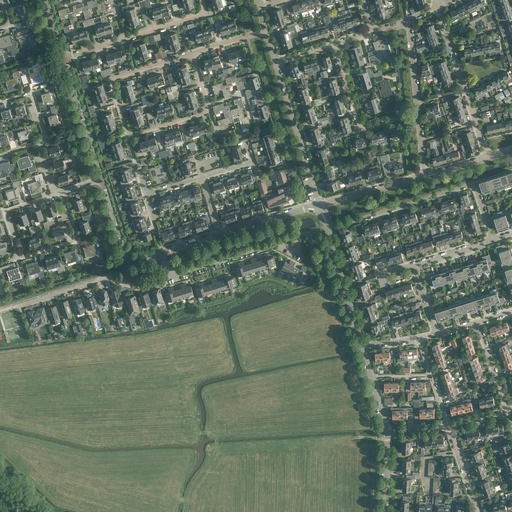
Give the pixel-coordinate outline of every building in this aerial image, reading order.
[(23,4),(25,3),(23,0),(17,0),(19,5),(14,6),(17,15),(25,12),(23,4)] [(92,0),(87,2),(88,5),(89,8),(97,6),(98,9),(96,9),(98,14),(102,13),(104,13),(104,12),(106,12),(103,2),(100,3),(98,0),(92,0)] [(192,0),(188,0),(183,2),(185,10),(189,8),(189,9),(190,8),(194,7),(192,0)] [(221,0),(215,0),(211,1),(214,9),(218,8),(219,8),(219,7),(223,6),(221,0)] [(314,9),(313,6),(311,0),(309,0),(305,2),(307,8),(307,11),(314,9)] [(318,9),(321,8),(318,0),(311,0),(313,6),(316,5),(316,6),(317,6),(318,9)] [(475,0),(473,2),(476,8),(481,6),(478,0),(475,0)] [(299,4),(301,10),(307,8),(305,2),(299,4)] [(467,4),(471,11),(470,11),(471,13),(477,11),(476,9),(476,8),(473,2),(467,4)] [(72,6),(73,8),(73,10),(74,10),(75,14),(80,13),(79,11),(83,10),(85,18),(92,16),(89,8),(88,5),(84,6),(83,3),(72,6)] [(301,10),(299,4),(298,4),(297,3),(295,4),(295,5),(292,6),(292,7),(290,8),(292,14),(301,11),(301,10)] [(382,4),(376,6),(378,12),(384,10),(382,4)] [(465,14),(470,11),(471,11),(467,4),(462,7),(465,14)] [(159,7),(162,17),(170,14),(169,10),(169,9),(168,9),(167,5),(159,7)] [(510,6),(502,8),(504,14),(511,11),(510,6)] [(59,13),(58,13),(59,14),(61,19),(65,17),(65,15),(68,14),(71,23),(77,21),(75,14),(74,10),(73,10),(69,11),(68,7),(58,11),(59,13)] [(162,17),(159,7),(152,10),(153,14),(152,14),(153,15),(154,19),(162,17)] [(466,16),(465,14),(462,7),(457,10),(460,16),(461,19),(466,16)] [(128,19),(137,16),(135,8),(131,9),(130,9),(129,9),(129,10),(125,11),(128,19)] [(275,19),(283,16),(281,9),(273,11),(275,19)] [(387,9),(384,10),(378,12),(380,19),(389,16),(387,9)] [(460,16),(457,10),(451,12),(454,19),(460,16)] [(137,16),(128,19),(130,26),(134,25),(134,26),(135,25),(139,23),(137,16)] [(283,16),(275,19),(277,26),(285,23),(283,16)] [(352,19),(354,25),(360,23),(358,17),(352,19)] [(345,21),(347,27),(354,25),(352,19),(345,21)] [(227,23),(230,32),(237,30),(236,26),(237,26),(236,25),(234,21),(227,23)] [(339,23),(341,29),(347,27),(345,21),(339,23)] [(484,21),(481,22),(482,27),(477,28),(478,31),(486,29),(484,21)] [(103,25),(105,34),(113,32),(112,28),(112,27),(112,26),(111,26),(110,22),(103,25)] [(218,33),(221,32),(222,35),(230,32),(227,23),(220,25),(220,24),(218,23),(215,24),(218,33)] [(341,29),(339,23),(332,25),(334,31),(341,29)] [(424,28),(426,27),(428,33),(435,31),(433,25),(431,25),(430,23),(422,25),(424,28)] [(105,34),(103,25),(95,27),(96,31),(96,32),(98,36),(105,34)] [(206,27),(206,30),(202,31),(205,40),(213,38),(212,35),(215,34),(212,25),(206,27)] [(320,27),(320,30),(322,36),(329,34),(326,25),(320,27)] [(322,36),(320,30),(320,27),(313,29),(314,32),(316,38),(322,36)] [(30,46),(37,44),(32,28),(29,29),(28,29),(17,32),(17,33),(15,34),(17,41),(19,41),(20,43),(29,40),(30,46)] [(78,32),(81,41),(89,39),(87,35),(88,35),(88,34),(87,34),(86,30),(78,32)] [(205,40),(202,31),(195,33),(194,30),(189,31),(191,38),(195,37),(196,39),(196,38),(198,42),(205,40)] [(310,40),(308,34),(307,31),(301,33),(300,34),(303,42),(310,40)] [(81,41),(78,32),(70,34),(72,38),(71,39),(72,40),(73,44),(81,41)] [(282,41),(290,38),(288,32),(280,34),(282,41)] [(316,38),(314,32),(308,34),(310,40),(316,38)] [(169,43),(178,40),(176,33),(172,34),(172,33),(170,34),(166,35),(169,43)] [(11,52),(18,50),(16,43),(13,44),(11,38),(10,39),(9,35),(0,37),(0,45),(1,49),(9,46),(11,52)] [(432,44),(439,42),(437,36),(430,39),(432,44)] [(290,38),(282,41),(284,48),(292,45),(290,38)] [(178,40),(169,43),(171,51),(175,50),(177,50),(177,49),(180,48),(178,40)] [(368,56),(369,60),(375,58),(375,57),(377,56),(379,60),(383,59),(383,61),(388,60),(388,58),(382,40),(373,42),(377,54),(374,55),(373,51),(368,53),(369,56),(368,56)] [(138,53),(147,50),(145,42),(141,43),(139,43),(140,44),(136,45),(138,53)] [(439,42),(432,44),(434,50),(441,48),(439,42)] [(355,66),(363,63),(358,47),(350,50),(355,66)] [(235,51),(238,61),(246,58),(245,54),(245,53),(244,53),(243,49),(235,51)] [(113,52),(116,62),(124,59),(123,55),(123,54),(122,54),(121,50),(113,52)] [(147,50),(138,53),(140,60),(144,59),(145,59),(146,59),(150,57),(147,50)] [(238,61),(235,51),(228,54),(229,58),(228,58),(229,59),(231,63),(238,61)] [(116,62),(113,52),(106,55),(107,59),(106,59),(107,60),(108,64),(116,62)] [(220,62),(221,62),(220,60),(219,56),(211,59),(214,68),(214,70),(222,68),(220,62)] [(325,67),(331,65),(329,56),(322,58),(325,67)] [(89,60),(92,69),(93,71),(97,70),(96,68),(100,67),(99,63),(99,61),(98,61),(97,57),(89,60)] [(206,70),(206,71),(214,68),(211,59),(203,61),(205,65),(204,65),(204,66),(202,66),(204,71),(206,70)] [(92,69),(89,60),(82,62),(83,66),(82,66),(83,67),(85,71),(92,69)] [(310,62),(313,72),(319,70),(319,68),(319,67),(316,60),(310,62)] [(42,71),(45,70),(43,63),(42,61),(41,61),(36,63),(34,63),(35,67),(33,68),(34,72),(29,73),(33,84),(44,81),(43,77),(44,77),(42,71)] [(437,70),(440,69),(447,67),(445,61),(438,63),(439,66),(436,67),(437,70)] [(313,72),(310,62),(303,64),(305,72),(307,71),(308,73),(307,73),(308,76),(313,75),(312,74),(313,74),(313,72)] [(365,66),(365,69),(369,68),(372,77),(374,76),(370,64),(367,65),(365,66)] [(427,79),(428,79),(433,78),(430,72),(433,71),(432,65),(429,66),(428,64),(422,66),(423,69),(421,70),(423,77),(426,76),(427,79)] [(179,77),(189,74),(186,66),(182,67),(181,67),(181,68),(177,69),(179,77)] [(300,74),(301,78),(304,77),(302,70),(299,71),(297,66),(290,68),(293,76),(300,74)] [(442,75),(449,72),(447,67),(440,69),(442,75)] [(9,91),(20,88),(19,84),(20,84),(18,78),(21,77),(21,76),(19,70),(12,73),(14,78),(5,81),(9,91)] [(362,89),(372,86),(369,77),(367,71),(364,72),(365,72),(357,75),(358,79),(359,79),(362,89)] [(507,71),(507,72),(502,74),(505,81),(511,78),(507,71)] [(444,81),(452,78),(451,78),(449,72),(442,75),(444,81)] [(154,76),(157,86),(165,83),(164,79),(164,78),(163,78),(162,74),(154,76)] [(189,74),(179,77),(182,84),(186,83),(186,84),(187,83),(191,82),(189,74)] [(256,89),(257,89),(258,88),(260,87),(257,77),(253,78),(252,74),(241,77),(243,83),(251,81),(252,84),(250,85),(251,89),(252,89),(256,88),(256,89)] [(500,84),(503,82),(504,84),(507,83),(505,81),(502,74),(496,77),(500,84)] [(235,82),(238,90),(244,88),(243,83),(241,77),(237,78),(236,75),(225,78),(226,80),(225,81),(226,82),(227,84),(228,86),(233,85),(232,83),(235,82)] [(157,86),(154,76),(147,79),(148,83),(147,83),(148,84),(149,88),(157,86)] [(501,86),(500,84),(496,77),(491,80),(495,87),(498,85),(499,87),(501,86)] [(451,88),(450,85),(453,84),(452,80),(453,80),(452,78),(444,81),(447,89),(451,88)] [(330,88),(338,85),(336,79),(328,81),(330,88)] [(388,79),(380,81),(382,88),(379,89),(380,94),(383,93),(385,99),(392,97),(391,91),(392,91),(388,79)] [(127,82),(128,84),(127,84),(126,84),(126,85),(122,86),(124,94),(134,91),(132,84),(134,83),(133,80),(127,82)] [(486,83),(490,90),(495,87),(491,80),(486,83)] [(222,89),(225,98),(231,96),(228,86),(227,84),(223,86),(222,82),(212,86),(213,88),(212,88),(213,89),(214,94),(219,92),(219,90),(222,89)] [(480,86),(484,93),(490,90),(486,83),(480,86)] [(96,94),(105,91),(103,84),(99,85),(98,84),(97,85),(93,87),(96,94)] [(338,85),(330,88),(331,91),(328,92),(329,95),(332,94),(340,92),(338,85)] [(44,103),(48,102),(48,103),(54,101),(53,99),(52,99),(50,92),(52,91),(50,86),(44,88),(46,93),(41,94),(44,103)] [(477,100),(485,95),(483,93),(484,93),(480,86),(474,89),(476,92),(473,93),(477,100)] [(245,91),(247,98),(255,95),(256,99),(254,99),(256,104),(261,102),(261,103),(262,103),(262,102),(264,101),(261,91),(258,92),(257,89),(256,89),(256,88),(252,89),(251,89),(245,91)] [(300,97),(308,94),(306,88),(298,90),(300,97)] [(105,91),(96,94),(98,102),(96,102),(97,107),(105,104),(103,100),(107,99),(105,91)] [(134,91),(124,94),(127,101),(131,100),(131,101),(132,100),(136,98),(134,91)] [(187,101),(196,98),(194,91),(190,92),(190,91),(188,92),(189,92),(185,93),(187,101)] [(308,94),(300,97),(302,104),(310,101),(308,94)] [(381,111),(381,110),(377,97),(376,98),(375,95),(365,99),(365,101),(364,101),(368,113),(375,111),(375,112),(381,111)] [(333,108),(335,107),(343,104),(341,96),(330,99),(333,108)] [(454,105),(462,102),(462,99),(461,99),(460,96),(455,98),(455,96),(451,98),(451,99),(449,100),(450,102),(451,106),(454,105)] [(238,98),(233,100),(235,105),(237,104),(238,107),(230,110),(232,116),(243,113),(241,109),(245,108),(242,97),(239,98),(238,98)] [(196,98),(187,101),(189,109),(193,108),(195,108),(195,107),(199,106),(196,98)] [(251,112),(252,112),(258,110),(260,118),(265,117),(266,117),(269,116),(265,106),(262,107),(261,103),(261,102),(256,104),(249,106),(251,112)] [(456,111),(463,108),(462,102),(454,105),(456,111)] [(213,109),(213,110),(214,110),(215,115),(220,113),(219,111),(223,110),(225,118),(226,118),(229,117),(232,116),(230,110),(228,105),(224,106),(223,103),(213,106),(213,109)] [(164,106),(166,116),(174,113),(173,109),(173,108),(172,108),(171,104),(164,106)] [(337,114),(345,111),(343,104),(335,107),(337,114)] [(432,106),(434,113),(435,115),(441,113),(441,111),(438,104),(432,106)] [(18,116),(27,113),(24,105),(15,107),(18,116)] [(132,118),(141,115),(142,115),(142,112),(143,112),(141,106),(136,107),(137,108),(135,109),(135,108),(133,109),(134,109),(130,110),(132,118)] [(166,116),(164,106),(156,109),(157,113),(157,114),(158,114),(159,118),(166,116)] [(434,113),(432,106),(426,108),(427,111),(425,111),(427,119),(432,117),(434,122),(437,121),(435,115),(434,113)] [(305,116),(314,113),(312,107),(303,109),(305,116)] [(56,114),(58,113),(57,108),(51,110),(53,115),(48,116),(50,125),(59,122),(56,114)] [(463,108),(456,111),(458,117),(465,114),(463,108)] [(3,120),(12,118),(10,109),(1,112),(3,120)] [(104,123),(114,120),(111,112),(107,114),(107,113),(106,114),(102,115),(104,123)] [(242,129),(244,128),(247,127),(247,128),(248,127),(250,126),(247,116),(244,117),(243,113),(232,116),(229,117),(230,123),(233,122),(233,123),(242,120),(243,123),(241,124),(242,129)] [(314,113),(305,116),(308,123),(316,120),(314,113)] [(465,114),(458,117),(454,118),(455,121),(457,120),(459,123),(467,120),(465,114)] [(141,115),(132,118),(134,126),(138,124),(138,125),(140,124),(144,123),(141,115)] [(341,126),(349,124),(347,117),(339,119),(337,120),(339,127),(341,126)] [(112,129),(115,128),(116,128),(114,120),(104,123),(107,131),(111,129),(111,130),(112,129)] [(206,129),(206,128),(204,123),(196,125),(197,128),(199,134),(206,132),(207,136),(212,134),(210,128),(206,129)] [(351,130),(350,128),(349,124),(341,126),(338,127),(339,130),(342,129),(343,133),(351,130)] [(199,134),(197,128),(196,125),(188,128),(191,137),(199,134)] [(11,130),(13,136),(18,135),(20,140),(28,138),(27,133),(28,133),(26,126),(17,129),(16,129),(11,130)] [(318,127),(315,128),(310,130),(310,131),(309,131),(310,134),(311,134),(312,137),(320,134),(318,127)] [(397,127),(392,128),(390,129),(391,132),(388,133),(389,138),(392,137),(393,139),(397,137),(398,140),(400,139),(397,127)] [(13,136),(11,130),(6,132),(7,135),(0,136),(0,142),(1,146),(10,143),(8,138),(13,136)] [(172,133),(175,145),(183,142),(179,130),(172,133)] [(377,133),(380,143),(387,141),(384,131),(377,133)] [(466,140),(473,138),(471,131),(464,133),(466,140)] [(166,147),(175,145),(172,133),(164,135),(165,139),(165,140),(163,141),(165,147),(166,147)] [(265,144),(274,141),(273,137),(275,136),(274,133),(262,137),(265,144)] [(380,143),(377,133),(370,135),(371,137),(369,137),(372,145),(380,143)] [(323,140),(322,141),(320,134),(312,137),(313,139),(312,140),(313,143),(314,143),(317,142),(318,145),(324,143),(323,140)] [(357,147),(364,145),(364,147),(366,147),(364,140),(362,140),(361,138),(360,138),(360,137),(358,138),(358,137),(355,138),(355,139),(354,140),(355,142),(353,143),(354,148),(357,147)] [(147,140),(150,150),(158,147),(155,138),(147,140)] [(468,146),(475,144),(473,138),(466,140),(468,146)] [(111,152),(113,152),(123,149),(120,141),(116,142),(115,139),(110,141),(112,148),(110,148),(111,152)] [(150,150),(147,140),(139,143),(140,145),(137,146),(139,153),(142,152),(150,150)] [(274,141),(265,144),(262,144),(264,149),(266,149),(276,146),(274,141)] [(237,144),(230,146),(233,154),(242,151),(240,146),(238,146),(237,144)] [(474,152),(477,150),(475,144),(468,146),(471,153),(468,153),(469,156),(475,154),(474,152)] [(51,157),(60,154),(59,150),(60,150),(59,146),(49,148),(50,152),(49,152),(51,157)] [(276,146),(266,149),(268,154),(277,151),(276,146)] [(440,148),(443,156),(439,157),(441,163),(447,161),(445,152),(444,147),(440,148)] [(329,148),(325,149),(316,151),(317,152),(316,152),(317,155),(318,155),(319,158),(327,155),(332,154),(331,151),(330,151),(329,148)] [(459,151),(456,152),(455,148),(451,149),(451,150),(454,160),(460,158),(459,151)] [(123,149),(113,152),(116,159),(120,158),(120,159),(121,158),(125,156),(123,149)] [(441,163),(439,157),(437,149),(434,150),(436,157),(433,158),(434,165),(441,163)] [(448,151),(445,152),(447,161),(454,160),(451,150),(448,151)] [(242,151),(233,154),(235,162),(237,161),(236,158),(244,156),(242,151)] [(277,151),(268,154),(269,159),(279,156),(277,151)] [(332,154),(327,155),(319,158),(319,161),(320,164),(321,165),(329,162),(328,158),(333,157),(332,154)] [(395,160),(388,162),(387,161),(389,160),(387,154),(380,156),(382,163),(384,172),(390,171),(394,169),(395,172),(403,170),(401,163),(396,164),(395,160)] [(37,171),(35,164),(32,165),(30,159),(29,159),(28,156),(17,159),(20,170),(28,167),(30,173),(37,171)] [(279,156),(269,159),(272,166),(283,163),(282,159),(280,160),(279,156)] [(185,159),(179,161),(182,169),(191,166),(190,161),(186,162),(185,159)] [(55,171),(65,168),(64,165),(63,160),(53,163),(54,166),(55,171)] [(0,184),(18,179),(16,170),(13,171),(11,165),(10,165),(9,161),(0,164),(0,184)] [(191,166),(182,169),(183,174),(181,175),(182,178),(189,176),(189,173),(193,172),(191,166)] [(356,183),(354,175),(348,177),(347,175),(346,173),(344,166),(341,167),(344,176),(346,182),(346,183),(349,182),(349,185),(356,183)] [(380,168),(376,169),(375,166),(372,167),(375,178),(382,176),(380,168)] [(116,169),(117,172),(119,177),(130,174),(129,168),(124,169),(123,167),(116,169)] [(375,178),(372,167),(369,168),(370,171),(367,172),(369,180),(375,178)] [(245,174),(248,183),(255,181),(251,169),(248,170),(248,173),(245,174)] [(325,178),(333,176),(331,169),(323,171),(324,174),(323,174),(324,178),(325,178)] [(278,171),(278,170),(272,172),(274,178),(276,177),(278,185),(276,186),(284,184),(283,181),(287,180),(286,175),(285,176),(283,170),(278,171)] [(354,175),(356,183),(363,181),(360,171),(353,173),(354,175)] [(40,181),(43,180),(41,173),(34,175),(36,181),(28,184),(31,194),(42,191),(41,187),(42,187),(40,181)] [(237,174),(241,185),(248,183),(245,174),(241,175),(241,173),(237,174)] [(500,175),(503,184),(504,188),(511,186),(507,173),(500,175)] [(73,181),(72,178),(69,179),(67,174),(58,177),(59,180),(58,181),(60,185),(73,181)] [(121,185),(128,183),(128,180),(132,179),(132,178),(133,178),(132,174),(130,174),(119,177),(121,185)] [(231,178),(234,187),(241,185),(237,174),(234,175),(235,177),(231,178)] [(497,177),(494,178),(497,189),(498,191),(504,188),(503,184),(500,175),(497,177)] [(223,178),(227,190),(234,187),(231,178),(227,179),(227,177),(223,178)] [(217,182),(220,192),(227,190),(223,178),(220,179),(221,181),(217,182)] [(490,179),(486,180),(490,191),(497,189),(494,178),(490,179)] [(18,188),(21,187),(19,180),(12,182),(14,188),(5,191),(8,201),(20,198),(19,194),(20,194),(18,188)] [(336,181),(327,184),(328,188),(327,188),(328,192),(332,191),(331,190),(338,188),(338,189),(341,188),(339,180),(336,181)] [(479,182),(483,193),(485,192),(485,194),(491,193),(490,191),(486,180),(479,182)] [(220,192),(217,182),(213,183),(213,181),(209,182),(213,194),(220,192)] [(258,183),(261,194),(268,192),(264,181),(258,183)] [(124,193),(135,190),(134,184),(129,186),(128,183),(121,185),(124,193)] [(192,194),(194,201),(202,198),(199,187),(198,187),(197,185),(193,187),(194,188),(193,188),(194,193),(192,194)] [(266,200),(267,200),(269,207),(270,207),(271,207),(274,206),(274,205),(278,203),(282,202),(282,203),(285,202),(286,203),(286,202),(287,202),(287,201),(287,202),(284,195),(291,193),(289,185),(278,189),(279,193),(271,196),(271,195),(266,196),(267,198),(266,198),(266,200)] [(126,201),(133,199),(136,199),(135,196),(137,195),(137,194),(138,194),(137,190),(135,190),(124,193),(126,201)] [(182,192),(185,203),(194,201),(192,194),(189,194),(188,190),(182,192)] [(81,199),(84,198),(83,192),(76,194),(77,199),(73,200),(76,210),(79,209),(79,210),(84,208),(81,199)] [(175,199),(177,206),(185,203),(182,192),(176,194),(178,198),(175,199)] [(463,204),(470,202),(468,194),(461,196),(463,204)] [(165,197),(169,208),(177,206),(175,199),(172,200),(171,195),(165,197)] [(169,208),(165,197),(164,196),(160,197),(161,198),(160,199),(161,203),(158,204),(160,211),(169,208)] [(448,200),(451,211),(457,209),(456,206),(457,206),(454,198),(448,200)] [(129,210),(132,209),(140,206),(139,201),(134,202),(133,199),(126,201),(127,204),(129,210)] [(264,211),(264,210),(261,200),(252,202),(253,204),(253,206),(255,210),(258,209),(259,212),(264,211)] [(441,203),(443,210),(444,213),(451,211),(448,200),(441,203)] [(245,206),(248,216),(253,214),(252,211),(255,210),(253,206),(253,204),(245,206)] [(46,206),(48,211),(49,216),(53,215),(53,216),(57,214),(54,205),(51,206),(51,205),(46,206)] [(236,206),(239,215),(241,214),(242,217),(248,216),(245,206),(240,208),(239,205),(236,206)] [(438,207),(435,208),(434,205),(428,207),(431,217),(433,217),(432,214),(436,213),(437,214),(440,213),(438,207)] [(131,218),(138,216),(138,215),(138,213),(142,212),(140,206),(132,209),(133,214),(131,215),(131,218)] [(228,209),(228,210),(231,221),(237,219),(236,216),(239,215),(236,206),(228,209)] [(431,217),(428,207),(421,209),(424,219),(427,218),(428,218),(431,217)] [(38,220),(43,219),(40,209),(37,210),(37,209),(32,211),(35,221),(38,219),(38,220)] [(231,221),(228,210),(220,212),(222,220),(225,219),(226,222),(231,221)] [(505,212),(504,210),(499,212),(504,228),(509,226),(509,224),(511,223),(508,211),(505,212)] [(414,220),(418,219),(415,211),(409,213),(412,223),(415,222),(414,220)] [(497,228),(498,229),(504,228),(499,212),(493,214),(494,216),(491,217),(494,229),(497,228)] [(24,224),(29,223),(26,213),(22,214),(18,215),(21,225),(24,224)] [(402,215),(403,218),(400,218),(402,225),(405,224),(405,225),(412,223),(409,213),(402,215)] [(471,221),(477,219),(475,213),(469,215),(471,221)] [(88,221),(91,220),(90,214),(82,216),(84,221),(79,222),(82,232),(86,231),(86,232),(90,230),(88,221)] [(134,226),(145,222),(146,221),(145,217),(144,218),(144,217),(142,218),(141,215),(138,215),(138,216),(131,218),(134,226)] [(200,221),(203,229),(208,228),(207,223),(209,222),(208,216),(199,218),(200,221)] [(398,225),(399,225),(396,216),(390,219),(392,228),(393,228),(395,227),(397,228),(399,227),(398,225)] [(384,232),(387,232),(391,230),(393,229),(393,228),(392,228),(390,219),(383,221),(385,227),(382,228),(384,232)] [(477,219),(471,221),(470,221),(472,228),(479,225),(477,219)] [(191,221),(193,227),(196,226),(197,231),(203,229),(200,221),(195,222),(194,220),(191,221)] [(183,226),(186,234),(192,233),(190,228),(193,227),(191,221),(183,223),(183,226)] [(136,234),(143,232),(143,229),(147,228),(145,222),(134,226),(136,234)] [(371,224),(373,233),(374,235),(380,234),(379,231),(380,231),(377,222),(371,224)] [(67,223),(64,224),(62,225),(63,228),(53,231),(55,236),(56,239),(66,236),(64,232),(69,230),(67,223)] [(373,233),(371,224),(364,227),(367,235),(370,233),(371,236),(374,235),(373,233)] [(174,226),(176,232),(179,231),(180,236),(186,234),(183,226),(178,228),(177,225),(174,226)] [(479,225),(472,228),(470,228),(471,231),(473,231),(474,234),(482,232),(479,225)] [(166,228),(169,240),(175,238),(173,233),(176,232),(174,226),(166,228)] [(158,231),(160,238),(163,237),(164,241),(169,240),(166,228),(158,231)] [(454,231),(457,240),(464,238),(462,231),(458,232),(457,230),(454,231)] [(40,239),(44,238),(42,231),(37,232),(38,236),(32,238),(31,236),(25,238),(26,241),(29,240),(30,244),(30,243),(31,247),(41,244),(40,239)] [(448,234),(449,235),(451,242),(457,240),(454,231),(451,232),(452,233),(448,234)] [(143,232),(136,234),(137,237),(142,235),(144,241),(152,238),(150,233),(144,234),(143,232)] [(344,242),(352,239),(350,232),(342,235),(344,242)] [(438,236),(439,238),(436,239),(438,246),(444,244),(442,237),(442,235),(438,236)] [(451,242),(449,235),(442,237),(444,244),(451,242)] [(426,242),(428,249),(434,247),(432,240),(426,242)] [(428,249),(426,242),(422,243),(422,241),(418,242),(421,251),(428,249)] [(0,256),(10,253),(6,242),(2,243),(2,242),(0,242),(0,256)] [(421,251),(418,242),(412,244),(413,246),(415,253),(421,251)] [(508,243),(496,246),(500,258),(511,253),(511,249),(511,247),(509,248),(508,243)] [(96,261),(103,259),(101,252),(98,253),(96,247),(96,248),(94,244),(83,247),(85,254),(85,256),(85,255),(86,258),(95,255),(96,261)] [(348,254),(356,251),(358,251),(359,251),(358,248),(355,248),(354,245),(346,247),(348,254)] [(415,253),(413,246),(406,248),(408,255),(415,253)] [(77,267),(84,265),(82,258),(79,259),(77,253),(75,250),(64,253),(66,260),(65,260),(66,261),(67,264),(76,261),(77,267)] [(358,251),(348,254),(350,260),(360,257),(358,251)] [(388,254),(389,256),(391,262),(397,260),(395,254),(395,252),(388,254)] [(395,254),(397,260),(404,258),(402,252),(395,254)] [(372,261),(376,260),(378,266),(385,264),(383,258),(382,256),(381,256),(381,255),(377,257),(377,256),(374,257),(373,253),(370,254),(372,261)] [(503,267),(511,263),(511,253),(500,258),(503,267)] [(266,255),(269,266),(272,265),(273,268),(277,267),(273,256),(269,257),(268,254),(266,255)] [(382,256),(383,258),(385,264),(391,262),(389,256),(388,254),(382,256)] [(486,272),(491,271),(488,261),(491,260),(489,254),(482,256),(483,259),(480,260),(483,271),(485,270),(486,272)] [(269,266),(266,255),(263,256),(264,259),(261,260),(264,270),(267,269),(267,267),(269,266)] [(47,267),(48,269),(48,270),(52,268),(53,271),(57,270),(58,273),(65,271),(63,264),(60,265),(58,259),(57,259),(56,256),(45,259),(47,266),(46,266),(47,267)] [(264,270),(261,260),(257,261),(256,258),(253,259),(257,270),(259,269),(260,272),(264,270)] [(257,270),(253,259),(251,259),(252,263),(248,264),(251,274),(255,273),(254,271),(257,270)] [(483,271),(480,260),(476,261),(476,259),(472,260),(476,273),(477,275),(482,273),(481,271),(483,271)] [(287,272),(293,261),(290,260),(289,263),(285,261),(280,271),(283,273),(285,270),(287,272)] [(469,275),(476,273),(472,260),(469,261),(470,264),(466,265),(469,275)] [(48,284),(46,276),(44,270),(41,271),(39,265),(38,265),(37,261),(26,265),(28,272),(27,272),(28,273),(29,275),(37,273),(39,279),(40,278),(42,286),(48,284)] [(292,277),(297,268),(293,266),(295,262),(293,261),(287,272),(290,273),(288,275),(292,277)] [(244,274),(241,262),(238,263),(239,267),(235,268),(238,278),(242,277),(241,275),(244,274)] [(251,274),(248,264),(244,265),(243,262),(241,262),(244,274),(247,273),(248,276),(251,274)] [(354,273),(362,270),(364,270),(362,263),(352,266),(354,273)] [(469,275),(466,265),(463,266),(462,263),(458,264),(463,279),(468,278),(468,276),(469,275)] [(511,263),(503,267),(504,270),(502,271),(503,277),(505,276),(511,273),(511,263)] [(452,269),(456,279),(458,279),(458,281),(463,279),(458,264),(455,265),(456,268),(452,269)] [(299,278),(304,267),(302,266),(300,269),(297,268),(292,277),(295,279),(296,277),(299,278)] [(20,285),(23,283),(25,288),(28,287),(25,276),(22,277),(20,271),(19,271),(18,267),(7,271),(9,278),(8,278),(9,279),(10,281),(18,279),(20,285)] [(304,267),(299,278),(301,279),(300,281),(304,283),(309,274),(305,272),(307,269),(304,267)] [(456,279),(452,269),(449,270),(448,267),(445,268),(449,282),(449,284),(455,282),(454,280),(456,279)] [(442,284),(449,282),(445,268),(441,269),(442,272),(439,273),(442,284)] [(362,270),(354,273),(356,279),(364,277),(362,270)] [(426,274),(430,286),(434,285),(435,286),(442,284),(439,273),(435,274),(434,272),(431,273),(426,274)] [(226,275),(230,287),(232,286),(233,288),(237,287),(234,277),(230,278),(229,274),(226,275)] [(221,281),(224,291),(228,290),(227,287),(230,287),(226,275),(224,276),(225,280),(221,281)] [(214,279),(217,290),(220,290),(221,292),(224,291),(221,281),(217,282),(216,278),(214,279)] [(208,285),(212,295),(215,294),(214,291),(217,290),(214,279),(211,280),(212,283),(208,285)] [(201,283),(204,294),(207,294),(208,296),(212,295),(208,285),(205,286),(204,282),(201,283)] [(183,284),(187,295),(189,295),(190,297),(194,296),(191,286),(187,287),(186,283),(183,284)] [(204,294),(201,283),(198,284),(199,287),(196,289),(199,299),(203,298),(202,295),(204,294)] [(360,293),(371,289),(368,283),(358,286),(358,287),(359,290),(360,293)] [(405,285),(407,292),(410,291),(410,292),(411,292),(412,295),(415,294),(412,283),(405,285)] [(178,290),(181,300),(185,299),(184,296),(187,295),(183,284),(180,285),(182,288),(178,290)] [(399,287),(401,294),(407,292),(405,285),(399,287)] [(170,288),(174,299),(177,298),(177,301),(181,300),(178,290),(174,291),(173,287),(170,288)] [(392,289),(394,296),(401,294),(399,287),(392,289)] [(174,299),(170,288),(168,289),(169,292),(165,293),(168,304),(172,303),(171,300),(174,299)] [(165,304),(164,301),(160,289),(157,290),(157,291),(151,293),(156,307),(158,306),(158,307),(163,306),(163,305),(165,304)] [(371,289),(360,293),(361,295),(360,296),(361,299),(362,299),(362,300),(370,297),(370,295),(372,293),(371,289)] [(394,296),(392,289),(386,291),(388,298),(394,296)] [(499,298),(497,291),(497,289),(489,291),(490,293),(493,303),(497,302),(498,305),(505,303),(503,297),(499,298)] [(123,303),(121,296),(119,296),(117,290),(112,292),(113,298),(112,298),(114,306),(116,305),(116,307),(122,305),(122,304),(123,303)] [(108,303),(108,302),(110,302),(107,291),(101,293),(101,295),(98,296),(101,304),(102,304),(103,305),(104,305),(104,306),(105,307),(107,306),(108,304),(108,303)] [(84,295),(88,309),(97,307),(94,296),(91,297),(90,293),(84,295)] [(149,307),(152,306),(148,293),(145,294),(145,293),(139,295),(142,306),(145,305),(145,306),(148,305),(149,307)] [(476,297),(480,308),(483,307),(484,309),(487,308),(483,295),(483,293),(478,295),(478,297),(476,297)] [(493,303),(490,293),(483,295),(487,308),(491,307),(490,304),(493,303)] [(139,311),(135,296),(126,299),(131,314),(139,311)] [(462,299),(466,312),(469,311),(470,314),(474,313),(469,299),(470,299),(469,297),(462,299)] [(480,308),(476,297),(470,299),(469,299),(474,313),(477,312),(476,309),(480,308)] [(72,301),(76,314),(85,311),(81,298),(72,301)] [(466,312),(462,299),(455,302),(456,304),(460,317),(463,316),(463,313),(466,312)] [(60,303),(63,314),(64,318),(72,315),(71,312),(67,300),(60,303)] [(366,314),(377,310),(378,310),(376,303),(373,304),(364,307),(365,308),(364,308),(365,311),(366,311),(366,314)] [(449,306),(452,316),(456,315),(456,318),(460,317),(456,304),(449,306)] [(47,308),(48,310),(51,320),(59,317),(55,306),(47,308)] [(442,308),(441,306),(436,307),(437,310),(435,310),(438,321),(442,320),(443,322),(446,321),(442,308)] [(452,316),(449,306),(442,308),(446,321),(450,320),(449,317),(452,316)] [(39,325),(48,323),(43,308),(38,309),(38,311),(34,312),(33,311),(28,312),(31,323),(38,321),(39,325)] [(377,318),(376,314),(378,313),(377,310),(366,314),(367,316),(367,317),(368,320),(369,320),(377,318)] [(414,314),(416,320),(422,318),(420,310),(416,311),(417,313),(414,314)] [(407,315),(410,322),(416,320),(414,314),(413,311),(410,312),(411,314),(407,315)] [(401,318),(403,324),(410,322),(407,315),(406,312),(400,314),(401,318)] [(393,316),(395,320),(397,326),(403,324),(401,318),(400,314),(393,316)] [(511,326),(511,324),(508,325),(507,322),(501,324),(504,331),(510,329),(511,332),(511,331),(511,326)] [(496,326),(498,333),(499,335),(505,333),(504,331),(501,324),(496,326)] [(373,334),(381,331),(379,325),(371,327),(373,334)] [(498,333),(496,326),(490,328),(493,335),(498,333)] [(461,339),(463,339),(465,342),(472,340),(470,334),(467,335),(467,333),(460,336),(461,339)] [(434,342),(434,344),(431,345),(433,351),(441,348),(444,347),(441,340),(434,342)] [(472,340),(465,342),(466,348),(474,346),(472,340)] [(501,352),(508,349),(506,343),(499,346),(501,352)] [(474,346),(466,348),(468,354),(476,351),(474,346)] [(407,350),(408,360),(418,359),(417,348),(407,350)] [(435,357),(443,354),(441,348),(433,351),(435,357)] [(508,349),(501,352),(503,358),(510,355),(508,349)] [(397,354),(398,361),(408,360),(407,350),(400,350),(400,353),(397,354)] [(383,352),(383,360),(391,359),(390,351),(383,352)] [(383,360),(383,352),(375,353),(376,361),(383,360)] [(437,363),(445,360),(443,354),(435,357),(437,363)] [(511,360),(510,355),(503,358),(505,363),(511,360)] [(472,365),(479,362),(477,356),(470,359),(472,365)] [(445,360),(437,363),(439,368),(447,366),(445,360)] [(479,362),(472,365),(474,370),(481,368),(479,362)] [(481,368),(474,370),(476,376),(483,374),(481,368)] [(443,380),(451,377),(449,371),(441,374),(443,380)] [(483,374),(476,376),(476,378),(479,385),(483,383),(482,380),(485,379),(485,378),(483,374)] [(451,377),(443,380),(445,386),(453,383),(455,382),(454,380),(452,381),(451,377)] [(409,390),(411,390),(418,390),(418,382),(411,382),(411,386),(409,386),(409,390)] [(453,383),(445,386),(447,391),(455,389),(453,383)] [(457,388),(455,389),(447,391),(449,397),(459,394),(457,388)] [(488,406),(486,397),(479,399),(477,392),(473,393),(474,396),(476,403),(480,402),(481,408),(488,406)] [(486,397),(488,406),(495,404),(493,396),(486,397)] [(464,403),(466,411),(473,409),(471,401),(464,403)] [(457,405),(459,413),(466,411),(464,403),(457,405)] [(459,413),(457,405),(450,407),(452,414),(459,413)] [(400,410),(400,418),(401,418),(401,419),(404,419),(404,418),(407,418),(407,415),(413,415),(412,407),(400,408),(400,410)] [(391,414),(393,414),(393,418),(400,418),(400,410),(400,408),(393,408),(391,408),(391,414)] [(488,437),(488,435),(491,434),(492,437),(495,437),(492,426),(490,427),(490,426),(486,427),(487,427),(486,427),(487,430),(484,431),(485,437),(488,437)] [(483,431),(480,432),(479,429),(479,428),(475,429),(475,430),(473,430),(475,439),(476,441),(479,440),(478,438),(481,437),(482,440),(485,439),(483,431)] [(475,439),(473,430),(471,431),(471,430),(467,431),(468,432),(467,432),(468,434),(465,435),(466,440),(469,440),(472,439),(472,440),(475,439)] [(445,439),(444,439),(444,437),(443,437),(443,436),(440,437),(440,438),(438,438),(439,447),(442,446),(442,445),(448,444),(447,440),(445,440),(445,439)] [(405,438),(405,441),(403,440),(403,441),(402,441),(402,444),(403,444),(403,447),(412,447),(412,445),(413,438),(405,438)] [(422,445),(423,449),(421,449),(421,454),(421,456),(424,457),(424,450),(427,448),(430,447),(430,448),(433,448),(433,447),(432,439),(429,439),(429,438),(426,439),(426,440),(425,440),(426,443),(425,443),(425,445),(422,445)] [(497,447),(499,447),(500,450),(501,449),(502,452),(500,453),(501,456),(508,453),(508,450),(510,449),(511,449),(510,445),(509,445),(508,443),(506,444),(505,442),(496,444),(497,447)] [(484,459),(483,457),(481,451),(480,451),(471,454),(473,460),(474,460),(476,459),(477,462),(484,459)] [(506,464),(511,461),(511,454),(509,456),(508,453),(501,456),(502,458),(505,457),(506,461),(505,461),(506,464)] [(487,466),(485,462),(484,459),(477,462),(478,465),(475,465),(476,466),(475,466),(476,470),(477,469),(477,471),(486,469),(485,466),(487,466)] [(442,468),(442,467),(441,467),(441,470),(442,470),(442,476),(446,476),(446,474),(451,474),(452,474),(452,470),(451,470),(451,468),(442,468)] [(483,479),(490,477),(489,474),(487,475),(486,472),(487,471),(486,469),(477,471),(478,474),(477,474),(479,477),(482,476),(483,479)] [(483,489),(492,486),(491,483),(490,483),(489,480),(491,479),(490,477),(483,479),(484,482),(481,483),(482,487),(483,486),(483,489)] [(459,486),(459,482),(456,482),(456,479),(449,479),(449,481),(451,481),(450,485),(449,484),(447,484),(446,487),(449,487),(458,488),(458,486),(459,486)] [(492,486),(483,489),(484,491),(483,491),(485,494),(488,493),(490,499),(496,497),(495,494),(496,494),(495,491),(493,492),(492,489),(493,488),(492,486)] [(410,502),(411,496),(403,496),(403,501),(401,501),(401,511),(409,511),(409,501),(410,502)] [(499,502),(501,511),(503,511),(507,510),(507,509),(506,507),(509,506),(507,499),(504,499),(505,502),(502,503),(501,502),(499,502)] [(491,511),(494,510),(494,511),(498,511),(499,511),(501,511),(499,502),(490,505),(491,511)]
